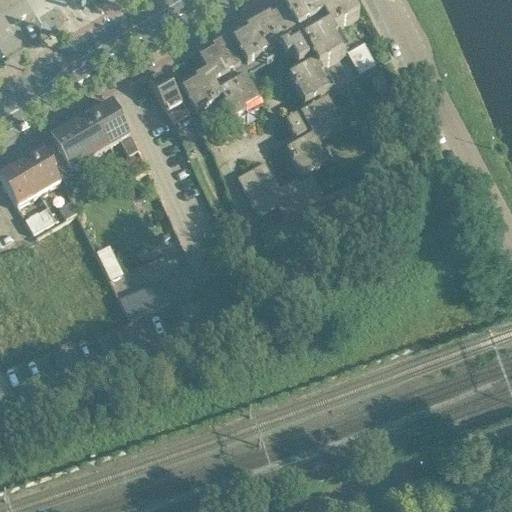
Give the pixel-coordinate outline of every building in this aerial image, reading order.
[(346,0),(340,0),(330,6),(328,3),(317,10),(311,0),(298,0),(281,10),(283,13),(231,43),(247,69),(272,55),(275,58),(276,58),(275,57),(285,52),(284,47),(299,39),(298,36),(323,21),(328,31),(302,46),(315,67),(289,82),(304,109),(331,94),(330,93),(328,94),(320,81),(322,79),(319,73),(345,58),(344,57),(342,59),(333,45),(336,43),(332,36),(358,21),(346,0)] [(240,70),(224,43),(197,58),(206,74),(195,80),(197,83),(183,91),(181,88),(180,89),(196,115),(222,100),(234,122),(246,115),(245,112),(258,104),(260,107),(261,106),(246,80),(247,80),(247,79),(220,95),(214,85),(240,70)] [(308,66),(298,49),(282,58),(286,65),(292,61),(298,72),(308,66)] [(163,74),(147,84),(150,88),(173,127),(189,118),(163,74)] [(381,76),(370,83),(374,91),(386,85),(381,76)] [(312,139),(287,154),(302,181),(325,167),(319,156),(322,155),(316,144),(342,129),(339,130),(331,116),(334,115),(327,102),(300,118),(312,139)] [(112,104),(90,118),(109,150),(119,145),(128,158),(137,152),(129,139),(130,139),(132,138),(112,104)] [(90,118),(50,141),(55,148),(69,173),(109,150),(90,118)] [(286,126),(295,143),(306,137),(296,120),(286,126)] [(55,181),(57,180),(55,175),(57,174),(45,154),(44,153),(22,166),(39,198),(58,186),(55,181)] [(341,175),(350,169),(347,163),(337,169),(341,175)] [(0,182),(17,211),(39,198),(22,166),(0,179),(0,182)] [(264,167),(237,182),(251,206),(252,208),(258,219),(276,209),(285,225),(310,211),(305,202),(319,193),(311,179),(299,186),(297,182),(279,193),(264,167)] [(70,208),(50,218),(57,229),(76,218),(70,208)] [(38,221),(27,227),(35,242),(46,235),(38,221)] [(294,222),(278,231),(286,245),(286,246),(303,237),(294,222)] [(244,240),(240,229),(222,236),(226,246),(244,240)] [(0,372),(72,344),(32,245),(0,257),(0,372)] [(109,259),(100,264),(104,274),(108,281),(117,277),(109,259)] [(130,323),(202,295),(190,268),(174,274),(177,281),(120,306),(130,323)]
